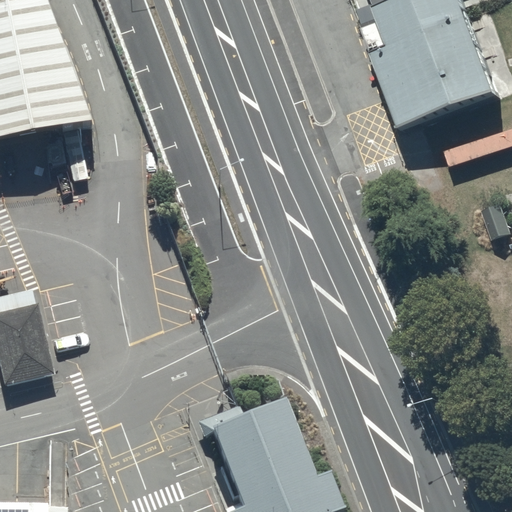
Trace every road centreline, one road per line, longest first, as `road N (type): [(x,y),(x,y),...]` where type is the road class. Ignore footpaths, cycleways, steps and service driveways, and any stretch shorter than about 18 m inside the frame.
road 1 (tertiary): [(329,286),(214,0)]
road 2 (tertiary): [(376,399),(442,511)]
road 3 (tertiary): [(329,286),(376,399)]
